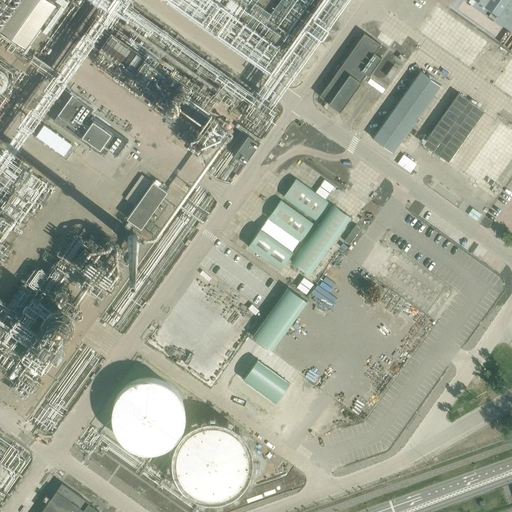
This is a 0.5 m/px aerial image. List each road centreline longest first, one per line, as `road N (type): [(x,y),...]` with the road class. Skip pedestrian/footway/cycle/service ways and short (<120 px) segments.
road 1 (unknown): [(302,464),(375,428),(466,297),(469,283),(390,218),(406,186)]
road 2 (tertiary): [(511,462),(377,511)]
road 3 (unknown): [(171,159),(74,69)]
